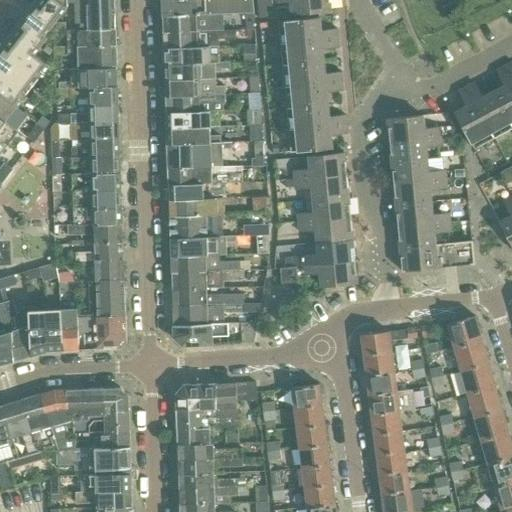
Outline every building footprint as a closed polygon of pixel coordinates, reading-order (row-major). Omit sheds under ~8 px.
[(42,0),(0,55),(0,54),(0,96),(15,108),(48,65),(34,53),(46,37),(43,35),(46,31),(65,31),(65,23),(52,22),(65,7),(66,7),(66,3),(65,0),(42,0)] [(65,0),(66,3),(77,3),(77,11),(77,16),(74,17),(74,31),(115,29),(113,0),(65,0)] [(180,0),(162,1),(163,17),(208,14),(253,12),(251,0),(180,0)] [(256,0),(258,18),(273,17),(271,0),(256,0)] [(329,0),(276,0),(277,4),(294,2),(295,15),(330,12),(329,0)] [(163,17),(163,35),(217,31),(216,23),(212,23),(208,23),(208,14),(163,17)] [(277,22),(280,44),(338,39),(337,29),(320,31),(319,18),(277,22)] [(115,29),(74,31),(66,31),(67,47),(115,45),(115,29)] [(163,35),(164,49),(218,47),(218,38),(237,37),(236,31),(226,31),(217,31),(163,35)] [(280,44),(282,66),(323,61),(322,50),(339,48),(338,39),(280,44)] [(88,69),(116,69),(115,45),(67,47),(53,47),(53,56),(54,70),(60,70),(61,70),(60,56),(67,55),(67,54),(78,53),(79,69),(88,69)] [(256,62),(255,47),(255,45),(244,45),(244,62),(256,62)] [(49,56),(53,51),(47,46),(43,51),(49,56)] [(164,49),(164,65),(219,63),(218,47),(164,49)] [(282,66),(284,87),(342,82),(341,72),(324,74),(323,61),(282,66)] [(164,65),(165,81),(199,79),(199,71),(230,70),(230,62),(219,63),(164,65)] [(503,86),(493,92),(511,126),(511,82),(504,67),(495,71),(503,86)] [(79,69),(68,70),(69,80),(69,83),(60,83),(60,89),(117,86),(116,69),(88,69),(79,69)] [(251,77),(251,93),(255,93),(259,93),(258,76),(251,77)] [(165,81),(165,97),(224,94),(224,86),(216,86),(216,79),(199,79),(165,81)] [(284,87),(286,109),(327,105),(326,93),(343,91),(342,82),(284,87)] [(474,83),(466,87),(493,139),(511,128),(511,126),(493,92),(482,98),(474,83)] [(117,86),(60,89),(56,89),(56,97),(89,96),(89,104),(117,103),(117,86)] [(493,139),(466,87),(457,92),(465,107),(454,113),(474,149),(493,139)] [(248,93),(249,110),(255,109),(260,109),(259,93),(255,93),(251,93),(248,93)] [(165,97),(166,113),(209,111),(222,110),(222,104),(225,104),(224,94),(165,97)] [(0,96),(0,118),(4,122),(15,108),(0,96)] [(69,115),(69,123),(118,121),(117,103),(89,104),(89,113),(69,113),(69,115)] [(286,109),(288,130),(346,125),(345,115),(328,117),(327,105),(286,109)] [(248,109),(249,126),(261,126),(260,109),(255,109),(249,110),(248,109)] [(166,113),(166,129),(209,128),(209,111),(166,113)] [(57,119),(54,123),(57,123),(69,123),(69,115),(57,115),(57,119)] [(387,119),(389,141),(441,136),(440,127),(432,128),(423,129),(422,115),(387,119)] [(41,117),(36,125),(42,130),(48,122),(41,117)] [(70,132),(70,139),(119,138),(118,121),(69,123),(70,132)] [(42,130),(36,125),(26,137),(33,142),(42,130)] [(346,125),(288,130),(290,153),(332,149),(330,136),(347,134),(346,125)] [(261,126),(249,126),(250,141),(261,141),(261,126)] [(166,129),(167,145),(221,143),(220,127),(209,128),(166,129)] [(389,141),(391,163),(426,159),(425,147),(442,146),(441,136),(389,141)] [(70,148),(71,158),(119,156),(119,138),(70,139),(70,141),(79,140),(79,148),(70,148)] [(51,140),(52,158),(60,157),(60,140),(57,140),(51,140)] [(22,141),(15,151),(22,156),(29,147),(22,141)] [(253,141),(254,155),(254,159),(251,159),(251,166),(262,166),(261,141),(253,141)] [(167,145),(168,167),(200,166),(200,168),(222,167),(221,149),(231,148),(231,142),(221,143),(167,145)] [(22,156),(15,151),(3,165),(11,171),(22,156)] [(293,171),(294,180),(346,175),(344,152),(309,156),(310,169),(293,171)] [(81,166),(81,174),(120,173),(119,156),(71,158),(71,166),(81,166)] [(52,158),(52,175),(60,175),(62,175),(62,157),(60,157),(52,158)] [(391,163),(393,184),(445,179),(444,170),(427,171),(426,159),(391,163)] [(168,185),(227,182),(242,182),(242,173),(241,173),(240,171),(238,169),(236,168),(236,167),(222,167),(200,168),(200,166),(168,167),(168,185)] [(498,174),(502,181),(510,177),(506,169),(498,174)] [(73,183),(73,192),(120,191),(120,173),(81,174),(72,175),(73,183)] [(60,175),(52,175),(53,193),(61,193),(60,175)] [(312,188),(313,200),(348,196),(346,175),(294,180),(295,189),(312,188)] [(393,184),(395,206),(430,202),(429,190),(446,189),(445,179),(393,184)] [(168,185),(169,201),(227,199),(227,198),(227,182),(168,185)] [(73,201),(74,208),(121,207),(120,191),(73,192),(73,201)] [(297,214),(298,224),(350,219),(348,196),(313,200),(314,212),(297,214)] [(266,197),(255,198),(253,198),(253,213),(267,213),(266,197)] [(511,199),(511,197),(503,202),(511,217),(499,223),(511,246),(511,199)] [(169,217),(207,215),(224,215),(224,205),(234,204),(234,198),(227,198),(227,199),(169,201),(169,217)] [(395,206),(397,227),(449,222),(448,213),(431,214),(430,202),(395,206)] [(73,225),(121,224),(121,207),(74,208),(74,217),(74,225),(73,225)] [(207,215),(169,217),(170,240),(207,239),(207,215)] [(316,231),(317,243),(352,240),(350,219),(298,224),(299,232),(316,231)] [(470,220),(449,222),(450,232),(470,230),(470,220)] [(397,227),(399,248),(434,245),(433,233),(450,232),(449,222),(397,227)] [(94,233),(94,243),(122,242),(121,224),(73,225),(68,226),(68,235),(94,233)] [(256,228),(256,236),(268,235),(268,227),(256,228)] [(268,235),(256,236),(257,254),(269,254),(268,243),(268,235)] [(170,240),(171,258),(205,256),(219,255),(223,255),(223,245),(234,244),(234,238),(207,239),(170,240)] [(302,266),(355,261),(352,240),(317,243),(318,255),(301,257),(301,266),(302,266)] [(472,241),(458,242),(461,266),(474,264),(472,241)] [(70,262),(72,262),(95,261),(123,261),(122,242),(94,243),(95,252),(70,253),(70,262)] [(458,242),(434,245),(399,248),(401,271),(461,266),(458,242)] [(171,258),(171,273),(240,270),(240,261),(219,262),(219,255),(205,256),(171,258)] [(95,266),(96,282),(124,281),(123,261),(95,261),(72,262),(74,267),(95,266)] [(355,261),(302,266),(303,275),(320,274),(322,287),(357,283),(355,261)] [(54,262),(39,267),(42,276),(41,276),(43,282),(59,277),(55,263),(54,262)] [(39,267),(24,272),(26,281),(42,276),(39,267)] [(296,268),(281,269),(282,283),(297,282),(296,268)] [(171,273),(172,290),(206,289),(224,289),(224,280),(243,280),(243,270),(240,270),(171,273)] [(14,275),(0,279),(0,287),(0,289),(16,283),(14,275)] [(87,282),(88,319),(97,318),(125,317),(124,281),(96,282),(87,282)] [(172,290),(173,307),(243,304),(243,294),(206,295),(206,289),(172,290)] [(12,301),(4,303),(6,309),(13,330),(14,361),(31,356),(30,326),(20,329),(12,301)] [(0,322),(3,333),(0,334),(0,365),(14,361),(13,330),(6,309),(4,303),(0,303),(0,322)] [(59,304),(60,309),(61,351),(77,350),(77,319),(76,309),(69,309),(69,303),(59,304)] [(173,307),(173,327),(223,324),(223,312),(244,312),(243,304),(173,307)] [(29,311),(30,326),(31,356),(48,351),(46,305),(41,306),(41,310),(29,311)] [(49,305),(46,305),(48,351),(61,351),(60,309),(50,310),(49,305)] [(447,324),(454,348),(481,340),(474,316),(447,324)] [(125,317),(97,318),(88,319),(77,319),(77,350),(118,349),(126,341),(125,317)] [(238,323),(223,324),(173,327),(173,334),(173,338),(182,346),(182,345),(196,345),(212,344),(212,343),(212,336),(228,336),(227,328),(238,327),(238,323)] [(240,323),(240,327),(241,327),(242,342),(242,343),(254,342),(255,332),(256,323),(255,323),(241,323),(240,323)] [(421,328),(422,336),(431,335),(430,327),(421,328)] [(361,335),(364,356),(391,352),(389,341),(417,337),(415,328),(388,332),(361,335)] [(454,348),(461,371),(488,363),(481,340),(454,348)] [(425,345),(426,354),(437,352),(436,343),(425,345)] [(365,364),(366,376),(393,373),(392,361),(391,353),(391,352),(364,356),(364,360),(365,364)] [(410,362),(412,370),(423,368),(421,359),(410,362)] [(461,371),(468,395),(495,387),(488,363),(461,371)] [(423,368),(412,370),(414,379),(425,377),(423,368)] [(430,370),(431,379),(443,376),(441,368),(430,370)] [(366,376),(369,396),(396,392),(395,381),(404,380),(403,372),(393,373),(366,376)] [(443,376),(431,379),(433,387),(444,385),(443,376)] [(214,384),(216,425),(216,427),(237,426),(236,401),(236,383),(214,384)] [(236,383),(236,401),(256,401),(255,383),(236,383)] [(176,394),(176,409),(201,409),(201,418),(209,418),(209,425),(216,425),(214,384),(201,385),(184,385),(175,394),(176,394)] [(291,388),(294,408),(321,405),(319,384),(291,388)] [(468,395),(474,417),(501,409),(495,387),(468,395)] [(104,413),(129,410),(128,397),(128,396),(119,388),(119,389),(104,389),(104,413)] [(87,390),(89,425),(93,420),(96,420),(104,420),(104,413),(104,389),(87,390)] [(51,427),(58,450),(76,449),(75,441),(68,442),(67,438),(69,437),(65,423),(73,420),(72,414),(68,413),(67,390),(54,390),(42,394),(51,427)] [(73,420),(74,433),(89,432),(89,425),(87,390),(67,390),(68,413),(72,414),(73,420)] [(369,396),(371,416),(399,412),(396,392),(369,396)] [(48,450),(57,450),(58,450),(51,427),(42,394),(23,400),(32,432),(41,429),(44,440),(48,450)] [(418,401),(420,409),(431,407),(429,398),(418,401)] [(35,443),(32,432),(23,400),(4,406),(13,439),(23,435),(29,454),(38,452),(35,443)] [(262,403),(263,412),(275,411),(274,402),(262,403)] [(294,408),(297,428),(324,425),(321,405),(294,408)] [(0,463),(19,457),(13,439),(4,406),(0,406),(0,463)] [(431,407),(420,409),(421,418),(433,415),(431,407)] [(176,409),(177,430),(181,430),(181,426),(186,426),(186,429),(202,428),(201,418),(201,409),(176,409)] [(474,417),(481,440),(508,432),(501,409),(474,417)] [(104,431),(129,431),(129,410),(104,413),(104,420),(104,431)] [(275,411),(263,412),(264,421),(276,420),(275,411)] [(371,416),(374,435),(401,432),(399,412),(371,416)] [(439,417),(441,426),(452,423),(451,415),(439,417)] [(452,423),(441,426),(443,434),(454,432),(452,423)] [(297,428),(299,448),(327,445),(324,425),(297,428)] [(177,430),(178,446),(210,444),(209,428),(202,428),(186,429),(186,426),(181,426),(181,430),(177,430)] [(88,449),(130,448),(129,431),(104,431),(96,432),(89,432),(74,433),(75,441),(87,440),(88,449)] [(374,435),(377,457),(404,453),(401,432),(374,435)] [(481,440),(487,464),(511,456),(511,445),(508,432),(481,440)] [(224,435),(225,443),(237,442),(237,434),(224,435)] [(427,440),(428,449),(440,446),(438,438),(427,440)] [(38,452),(40,451),(48,450),(44,440),(35,443),(38,452)] [(266,444),(267,452),(279,451),(278,442),(266,444)] [(178,446),(178,460),(242,457),(242,448),(213,449),(213,444),(210,444),(178,446)] [(299,448),(302,468),(329,465),(327,445),(299,448)] [(440,446),(428,449),(430,457),(442,455),(440,446)] [(75,470),(96,469),(130,468),(130,448),(88,449),(76,449),(58,450),(57,450),(57,464),(75,464),(75,470)] [(43,460),(41,452),(40,451),(38,452),(29,454),(19,457),(0,463),(0,484),(2,489),(13,486),(9,470),(43,460)] [(279,451),(267,452),(268,461),(280,460),(279,451)] [(377,463),(379,474),(406,471),(405,460),(404,453),(377,457),(377,460),(377,463)] [(511,456),(487,464),(494,487),(511,481),(511,456)] [(178,460),(179,475),(214,473),(213,467),(242,466),(242,457),(178,460)] [(449,464),(451,473),(462,471),(460,461),(449,464)] [(302,468),(305,488),(332,484),(329,465),(302,468)] [(74,492),(75,492),(131,490),(130,468),(96,469),(96,475),(81,475),(81,485),(74,486),(74,492)] [(270,473),(272,492),(284,490),(282,471),(270,473)] [(379,474),(382,495),(409,491),(406,471),(379,474)] [(462,471),(451,473),(453,482),(464,479),(462,471)] [(179,475),(179,490),(237,487),(237,479),(214,479),(214,473),(179,475)] [(50,476),(50,494),(61,494),(60,476),(50,476)] [(435,480),(436,488),(447,486),(446,477),(435,480)] [(511,481),(494,487),(501,510),(511,506),(511,481)] [(305,488),(307,508),(335,504),(332,484),(305,488)] [(256,487),(257,502),(267,502),(266,486),(256,487)] [(447,486),(436,488),(438,496),(449,494),(447,486)] [(179,490),(180,505),(215,503),(228,503),(228,495),(238,495),(237,487),(179,490)] [(96,503),(96,509),(132,508),(131,490),(75,492),(75,503),(96,503)] [(284,490),(272,492),(273,500),(285,499),(284,490)] [(382,495),(383,511),(404,511),(412,511),(410,500),(420,498),(419,490),(409,491),(382,495)] [(268,511),(267,502),(257,502),(257,511),(268,511)] [(180,505),(179,511),(215,511),(215,503),(180,505)]
